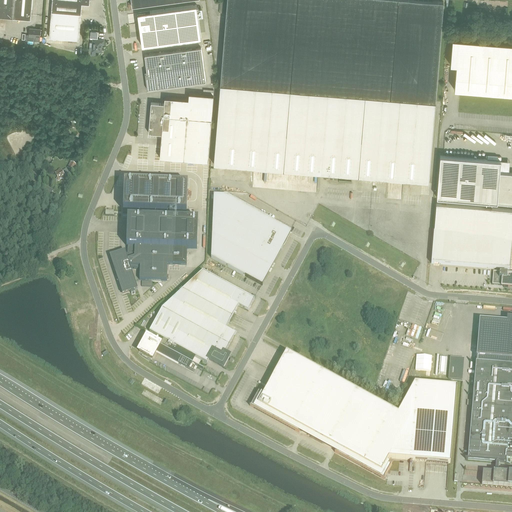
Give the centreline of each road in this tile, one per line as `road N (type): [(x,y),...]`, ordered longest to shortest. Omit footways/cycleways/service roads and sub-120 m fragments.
road 1 (unclassified): [(215,415),(121,355),(84,261),(85,224),(125,124),(113,0)]
road 2 (unclassified): [(215,415),(316,235),(425,293),(511,301)]
road 3 (unclassified): [(511,509),(377,496),(215,415)]
road 4 (motorway): [(207,503),(0,381)]
road 5 (motorway): [(0,404),(181,511)]
road 6 (unknown): [(140,45),(146,90),(187,85),(211,76),(205,38),(176,40)]
road 7 (motorway): [(0,423),(144,511)]
road 8 (unknown): [(461,463),(472,298)]
road 9 (track): [(125,88),(0,52)]
